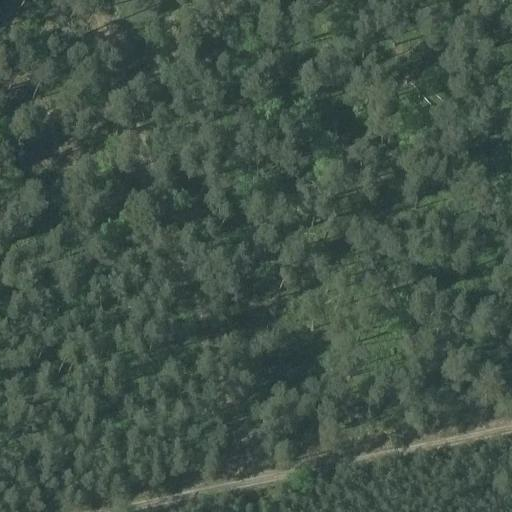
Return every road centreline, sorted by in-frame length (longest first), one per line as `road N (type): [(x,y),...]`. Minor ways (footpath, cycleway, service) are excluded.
road 1 (track): [(229,477),(54,0)]
road 2 (track): [(229,477),(511,419)]
road 3 (track): [(75,511),(229,477)]
